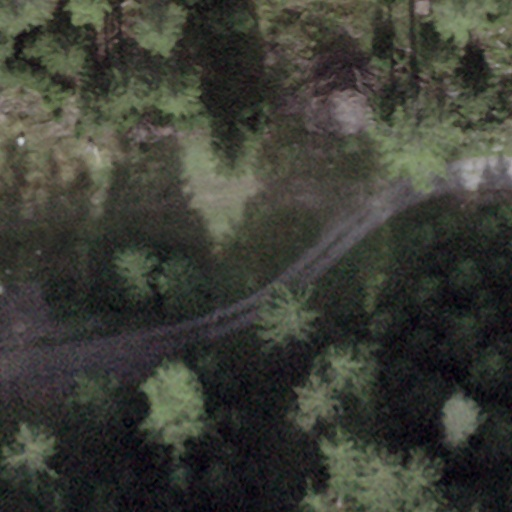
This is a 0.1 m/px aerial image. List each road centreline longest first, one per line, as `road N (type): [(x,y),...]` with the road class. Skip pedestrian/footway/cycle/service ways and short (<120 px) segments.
road 1 (track): [(0,369),(216,330),(408,185),(511,181)]
road 2 (track): [(408,185),(0,245)]
